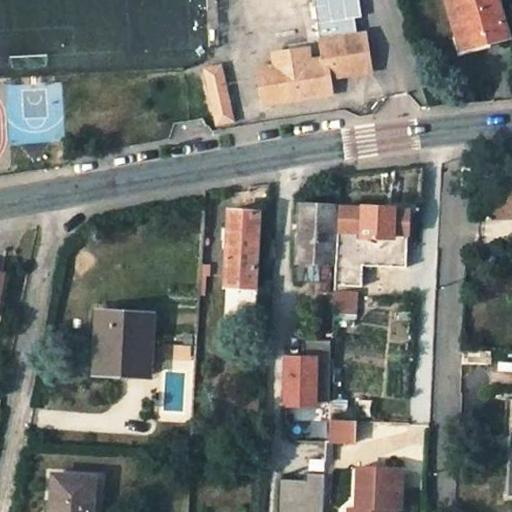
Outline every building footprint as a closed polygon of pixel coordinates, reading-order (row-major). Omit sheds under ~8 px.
[(362,17),(359,0),(317,0),(323,37),(357,33),(355,18),(362,17)] [(498,0),(447,0),(462,50),(509,37),(498,0)] [(307,50),(275,55),(276,67),(260,69),(265,102),(331,92),(328,76),(370,70),(366,35),(323,42),(326,58),(308,61),(307,50)] [(221,66),(206,69),(218,124),(232,120),(221,66)] [(302,204),(299,263),(319,263),(319,274),(318,280),(318,293),(328,293),(329,274),(331,205),(302,204)] [(403,258),(405,210),(392,210),(393,207),(364,206),(364,209),(336,208),(332,284),(358,285),(359,264),(388,265),(388,257),(403,258)] [(258,212),(229,211),(224,284),(254,286),(258,212)] [(403,265),(403,258),(388,257),(388,265),(403,265)] [(319,274),(319,263),(299,263),(298,279),(318,280),(319,274)] [(352,291),(331,290),(330,312),(351,313),(352,291)] [(148,375),(151,313),(97,310),(95,351),(104,351),(102,372),(148,375)] [(311,399),(326,400),(329,339),(301,337),(300,355),(284,354),(282,403),(311,404),(311,399)] [(93,372),(102,372),(104,351),(95,351),(93,372)] [(348,443),(350,420),(325,418),(324,442),(348,443)] [(397,471),(354,467),(349,509),(342,508),(341,511),(380,511),(381,510),(387,510),(393,511),(397,471)] [(295,478),(276,477),(274,511),(320,511),(322,473),(302,472),(302,479),(302,482),(295,482),(295,478)] [(90,511),(93,479),(53,475),(50,511),(90,511)] [(44,500),(43,511),(50,511),(51,500),(44,500)]
